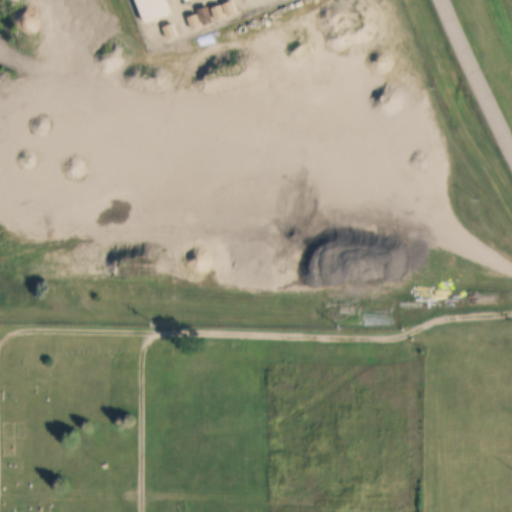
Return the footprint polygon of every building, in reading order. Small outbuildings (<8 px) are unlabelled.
[(139,0),(168,0),(173,11),(147,21),(139,0)] [(229,15),(224,2),(228,0),(233,0),(238,11),(229,15)] [(217,19),(212,6),(222,3),(227,15),(217,19)] [(205,24),(214,20),(208,4),(199,8),(205,24)] [(194,28),(189,15),(197,12),(202,25),(194,28)] [(181,33),(176,20),(186,17),(191,29),(181,33)] [(164,25),(174,21),(179,34),(169,38),(164,25)]
